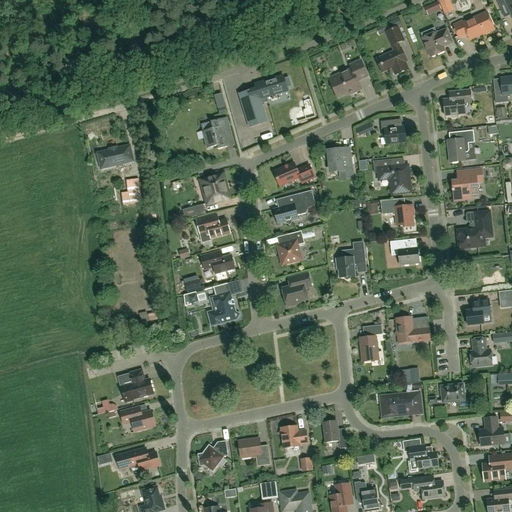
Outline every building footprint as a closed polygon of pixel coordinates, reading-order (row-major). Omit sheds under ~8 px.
[(511,0),(496,0),(500,7),(506,4),(511,16),(511,0)] [(451,4),(446,6),(450,15),(455,14),(451,4)] [(494,30),(489,17),(482,20),(480,16),(479,15),(473,18),(472,20),(463,24),(462,21),(453,25),(459,38),(467,34),(470,39),(483,33),(484,35),(494,30)] [(379,35),(386,32),(392,46),(395,51),(377,60),(383,73),(388,70),(388,69),(392,68),(395,75),(408,69),(402,55),(403,54),(401,49),(400,49),(397,43),(404,41),(398,27),(402,25),(399,19),(376,29),(379,35)] [(443,46),(452,43),(446,30),(437,34),(437,33),(423,39),(431,57),(444,51),(443,46)] [(350,65),(351,69),(329,79),(338,98),(353,91),(354,93),(361,90),(358,82),(368,77),(361,60),(350,65)] [(284,79),(283,77),(261,84),(262,87),(239,94),(250,128),(267,122),(262,104),(267,102),(265,97),(287,90),(287,88),(292,87),(289,77),(284,79)] [(511,77),(501,79),(502,89),(494,90),(496,104),(508,103),(508,95),(511,94),(511,77)] [(457,119),(460,114),(465,114),(464,108),(466,107),(468,106),(467,100),(471,100),(470,91),(453,93),(453,98),(452,100),(444,101),(445,116),(449,115),(452,119),(457,119)] [(213,129),(203,131),(197,133),(199,140),(205,139),(207,149),(217,146),(218,149),(234,145),(226,117),(211,122),(213,129)] [(395,126),(394,120),(381,122),(382,137),(384,138),(386,138),(386,145),(406,143),(404,126),(395,127),(395,126)] [(469,151),(468,144),(475,143),(473,131),(459,132),(460,139),(448,141),(450,163),(466,161),(465,153),(467,153),(469,151)] [(101,163),(134,153),(129,139),(119,142),(118,140),(97,147),(101,163)] [(329,151),(331,171),(341,170),(342,178),(352,177),(349,149),(329,151)] [(394,194),(409,192),(410,191),(408,168),(406,166),(394,168),(393,160),(373,162),(375,174),(379,173),(379,180),(390,179),(392,193),(394,194)] [(273,171),(280,187),(300,178),(302,184),(315,178),(309,165),(297,170),(294,162),(273,171)] [(472,199),(479,198),(477,184),(483,183),(482,169),(466,171),(467,179),(466,180),(452,181),(454,198),(455,198),(457,201),(461,200),(462,198),(471,197),(472,199)] [(223,175),(201,181),(207,205),(229,199),(223,175)] [(124,206),(142,203),(139,179),(127,181),(128,193),(122,194),(124,206)] [(278,225),(285,223),(290,225),(293,221),(298,219),(298,216),(299,214),(300,214),(305,213),(308,207),(313,206),(315,203),(312,191),(286,198),(288,206),(274,209),(278,225)] [(413,206),(395,208),(395,200),(381,201),(382,215),(393,214),(396,217),(397,226),(404,225),(404,228),(413,226),(412,214),(414,213),(413,206)] [(206,214),(203,205),(183,210),(185,219),(206,214)] [(490,212),(475,214),(476,221),(474,222),(472,225),(472,226),(470,230),(458,231),(460,248),(484,246),(483,238),(492,237),(490,212)] [(219,222),(217,215),(196,221),(200,234),(209,232),(211,238),(230,233),(227,220),(219,222)] [(305,238),(317,235),(316,228),(303,232),(305,238)] [(281,253),(284,265),(302,260),(298,245),(305,244),(301,231),(288,235),(290,242),(277,246),(279,253),(281,253)] [(403,241),(391,242),(392,256),(399,255),(400,265),(419,263),(418,248),(404,250),(403,241)] [(365,262),(363,243),(354,244),(354,250),(342,252),(343,259),(336,260),(337,270),(339,270),(340,278),(355,276),(354,263),(365,262)] [(190,256),(188,249),(179,252),(182,259),(190,256)] [(201,257),(205,270),(214,268),(216,274),(235,269),(231,256),(223,258),(221,251),(201,257)] [(294,286),(283,289),(287,307),(300,304),(300,302),(308,300),(305,288),(311,287),(308,274),(292,278),(294,286)] [(202,290),(199,278),(184,282),(187,294),(202,290)] [(213,288),(216,297),(209,298),(213,311),(208,312),(212,326),(237,319),(239,315),(235,313),(228,284),(213,288)] [(501,308),(509,308),(511,307),(511,290),(507,291),(499,292),(499,293),(501,308)] [(184,296),(185,306),(191,305),(191,304),(198,302),(197,296),(196,292),(184,296)] [(491,315),(489,300),(472,302),(473,311),(466,312),(468,326),(484,324),(483,316),(491,315)] [(151,320),(160,318),(158,312),(150,314),(151,320)] [(429,328),(423,329),(414,330),(412,318),(396,319),(399,345),(431,341),(429,328)] [(362,362),(379,360),(376,337),(360,339),(362,362)] [(474,352),(471,352),(472,367),(492,365),(491,350),(486,351),(485,339),(473,340),(474,352)] [(132,385),(129,385),(121,388),(125,403),(134,400),(133,399),(154,394),(150,380),(145,381),(142,371),(129,374),(132,385)] [(511,381),(511,373),(490,375),(490,384),(495,384),(495,382),(511,381)] [(463,384),(441,387),(443,403),(457,402),(458,409),(471,408),(470,400),(465,401),(463,384)] [(419,391),(409,392),(409,394),(381,397),(383,412),(387,411),(388,412),(388,417),(410,414),(410,411),(412,408),(420,407),(419,391)] [(101,399),(103,405),(98,406),(100,414),(114,410),(111,397),(101,399)] [(135,431),(155,426),(151,411),(137,415),(135,408),(121,412),(124,425),(133,422),(135,431)] [(484,419),(485,430),(479,431),(481,447),(505,445),(503,428),(498,429),(497,418),(484,419)] [(323,423),(326,443),(339,441),(340,449),(347,448),(345,433),(338,434),(337,421),(323,423)] [(297,432),(297,427),(282,429),(282,431),(279,434),(283,437),(284,448),(299,446),(299,444),(307,443),(306,431),(297,432)] [(239,442),(241,458),(251,457),(251,459),(256,458),(257,467),(271,465),(269,451),(261,452),(259,439),(239,442)] [(203,454),(198,454),(200,467),(204,466),(213,473),(225,457),(228,456),(226,441),(218,443),(213,448),(209,445),(203,454)] [(409,462),(410,473),(419,472),(419,469),(438,466),(437,453),(424,454),(423,448),(409,450),(411,461),(409,462)] [(139,465),(141,471),(143,473),(147,472),(147,470),(160,466),(156,453),(142,456),(140,450),(116,457),(119,470),(139,465)] [(511,454),(500,456),(500,463),(483,465),(485,481),(505,479),(504,470),(511,468),(511,454)] [(415,492),(422,491),(423,499),(445,496),(443,482),(434,483),(433,477),(402,482),(403,489),(415,487),(415,492)] [(391,491),(399,491),(399,479),(390,479),(391,491)] [(277,497),(277,480),(262,480),(262,497),(277,497)] [(363,496),(365,511),(379,509),(376,489),(367,491),(366,483),(361,484),(361,482),(354,483),(357,497),(363,496)] [(337,496),(330,497),(332,511),(347,511),(345,500),(352,499),(350,484),(336,486),(337,496)] [(161,496),(159,497),(157,487),(142,491),(146,506),(140,508),(141,511),(156,511),(164,510),(161,496)] [(500,498),(487,500),(488,511),(509,511),(508,500),(511,500),(511,489),(499,491),(500,498)] [(296,492),(281,494),(284,511),(297,509),(297,511),(310,511),(308,494),(296,496),(296,492)] [(272,511),(271,503),(257,505),(258,509),(251,510),(251,511),(272,511)]
